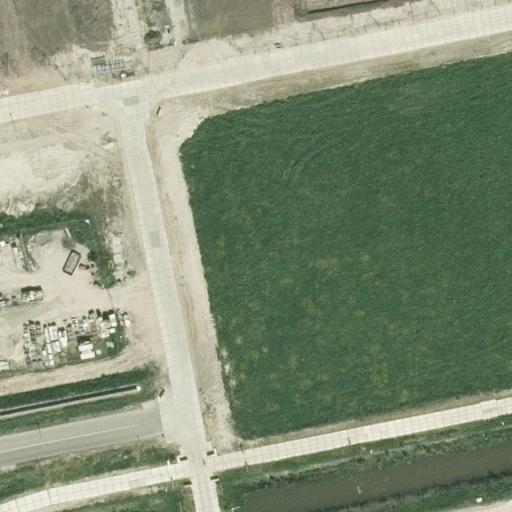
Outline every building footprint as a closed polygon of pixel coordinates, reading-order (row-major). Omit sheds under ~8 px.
[(91,0),(83,2),(86,19),(120,12),(117,0),(91,0)] [(215,0),(180,0),(184,16),(218,10),(215,0)] [(272,0),(266,0),(260,1),(261,10),(274,8),(272,0)] [(327,0),(308,0),(311,10),(328,7),(327,0)] [(39,1),(26,4),(28,13),(41,10),(39,1)] [(41,10),(28,13),(30,21),(42,19),(41,10)] [(218,10),(184,16),(188,37),(222,31),(218,10)] [(120,12),(86,19),(89,35),(123,28),(120,12)] [(123,28),(89,35),(93,56),(127,49),(123,28)] [(46,35),(33,37),(35,46),(47,43),(46,35)] [(47,43),(35,46),(36,55),(49,52),(47,43)] [(82,149),(43,157),(47,178),(86,170),(82,149)] [(86,170),(47,178),(51,197),(90,189),(86,170)] [(21,171),(13,172),(15,184),(23,183),(21,171)] [(17,196),(26,194),(23,183),(15,184),(17,196)] [(90,189),(51,197),(54,216),(94,208),(90,189)] [(28,208),(20,210),(22,222),(31,220),(28,208)] [(94,208),(54,216),(58,234),(98,227),(94,208)] [(25,234),(33,232),(31,220),(22,222),(25,234)] [(98,248),(102,248),(98,227),(58,234),(62,253),(62,254),(98,247),(98,248)] [(36,247),(28,249),(30,261),(38,259),(36,247)] [(62,253),(58,254),(62,275),(102,267),(98,248),(98,247),(62,254),(62,253)] [(32,273),(41,271),(38,259),(30,261),(32,273)] [(102,267),(62,275),(66,294),(105,286),(102,267)] [(44,286),(35,288),(38,300),(46,298),(44,286)] [(105,286),(66,294),(70,313),(109,305),(105,286)] [(40,311),(48,310),(46,298),(38,300),(40,311)] [(109,305),(70,313),(73,332),(113,324),(109,305)] [(51,324),(43,326),(45,337),(53,336),(51,324)] [(78,353),(117,345),(113,324),(73,332),(78,353)] [(48,349),(56,347),(53,336),(45,337),(48,349)]
